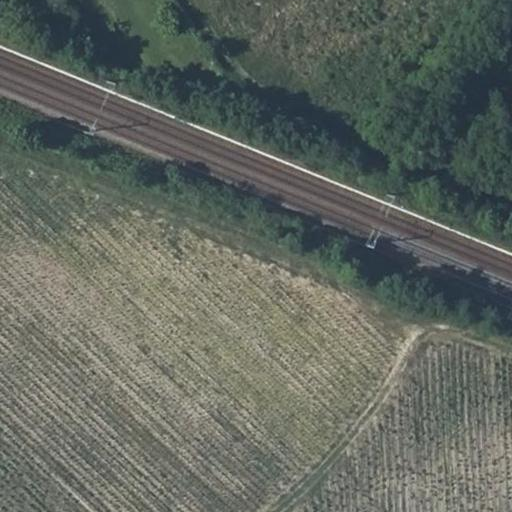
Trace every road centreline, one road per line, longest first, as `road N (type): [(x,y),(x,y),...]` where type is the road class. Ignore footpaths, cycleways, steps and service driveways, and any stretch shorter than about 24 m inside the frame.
road 1 (track): [(483,192),(253,90),(188,0)]
road 2 (track): [(285,511),(320,485),(427,325),(511,360)]
